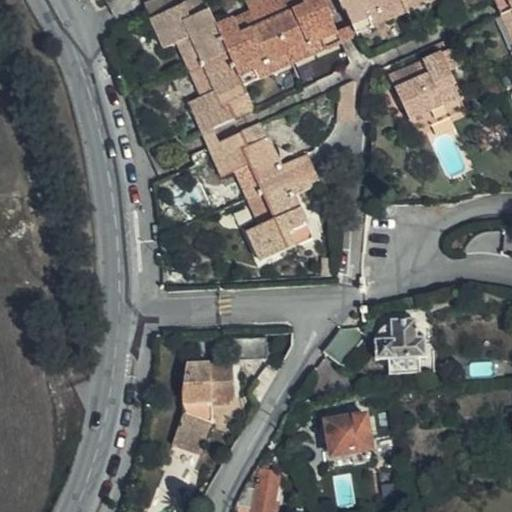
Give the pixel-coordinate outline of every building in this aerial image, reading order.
[(223,56),(212,32),(203,12),(186,20),(179,6),(175,8),(171,0),(154,0),(140,7),(160,51),(173,46),(187,40),(199,67),(223,56)] [(186,20),(203,12),(197,0),(192,0),(179,6),(186,20)] [(247,71),(277,57),(251,0),(236,0),(233,1),(240,20),(247,33),(232,40),(227,26),(212,32),(223,56),(237,87),(250,80),(247,71)] [(317,0),(293,0),(298,10),(280,18),(274,4),(271,0),(251,0),(277,57),(314,42),(321,57),(336,49),(323,18),(325,17),(317,0)] [(298,10),(293,0),(282,0),(274,4),(280,18),(298,10)] [(395,2),(394,0),(331,0),(336,10),(338,10),(351,35),(366,28),(361,17),(395,2)] [(400,13),(428,0),(399,0),(395,2),(400,13)] [(491,0),(499,15),(509,10),(505,0),(491,0)] [(400,13),(395,2),(361,17),(366,28),(400,13)] [(499,15),(511,46),(511,15),(509,10),(499,15)] [(247,33),(240,20),(227,26),(232,40),(247,33)] [(186,74),(199,67),(187,40),(173,46),(186,74)] [(437,55),(416,64),(422,77),(390,91),(406,124),(437,110),(441,119),(458,111),(447,85),(450,84),(437,55)] [(241,98),(237,87),(223,56),(199,67),(211,94),(197,99),(184,106),(197,136),(230,122),(224,106),(241,98)] [(422,77),(416,64),(384,78),(390,91),(422,77)] [(211,94),(199,67),(186,74),(197,99),(211,94)] [(249,113),(241,98),(224,106),(230,122),(249,113)] [(410,134),(441,119),(437,110),(406,124),(410,134)] [(243,150),(261,141),(255,129),(236,137),(243,150)] [(274,170),(261,141),(243,150),(236,137),(204,152),(218,179),(231,174),(243,169),(256,196),(308,172),(301,157),(274,170)] [(243,169),(231,174),(243,203),(256,196),(243,169)] [(315,187),(308,172),(256,196),(268,222),(255,228),(243,234),(256,263),(287,248),(282,235),(300,226),(288,199),(315,187)] [(256,196),(243,203),(255,228),(268,222),(256,196)] [(306,239),(300,226),(282,235),(287,248),(306,239)] [(424,358),(424,339),(414,339),(414,320),(392,322),(392,341),(375,342),(376,360),(424,358)] [(339,332),(321,354),(340,369),(359,344),(346,335),(344,331),(339,332)] [(238,397),(236,364),(192,366),(186,400),(186,423),(176,444),(203,452),(216,427),(214,405),(233,404),(238,397)] [(374,451),(368,416),(328,423),(333,458),(354,454),(356,466),(370,463),(368,452),(374,451)] [(275,511),(282,475),(256,470),(239,502),(237,511),(275,511)]
